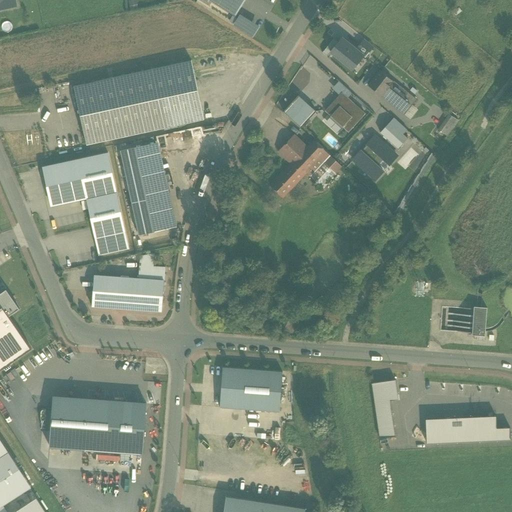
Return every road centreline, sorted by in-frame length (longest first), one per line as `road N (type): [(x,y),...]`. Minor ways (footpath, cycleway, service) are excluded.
road 1 (residential): [(179,341),(187,254),(206,186),(316,0)]
road 2 (unclassified): [(179,341),(511,364)]
road 3 (unclassified): [(0,164),(74,328),(100,338),(179,341)]
road 4 (residential): [(163,511),(179,341)]
